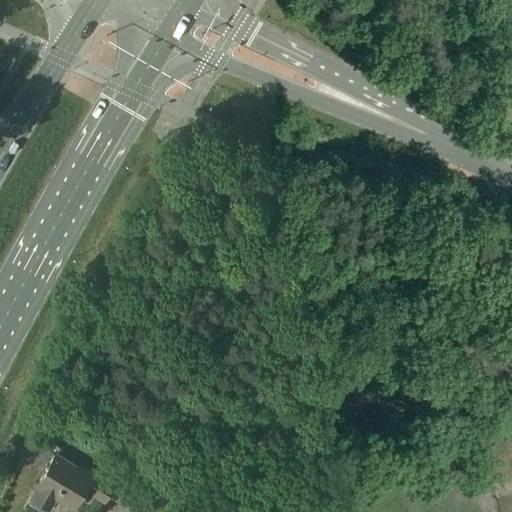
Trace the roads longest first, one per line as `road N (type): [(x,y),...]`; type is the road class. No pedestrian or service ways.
road 1 (residential): [(127,511),(511,294)]
road 2 (unclassified): [(168,37),(511,177)]
road 3 (unclassified): [(511,175),(190,5)]
road 4 (primary): [(0,330),(168,37)]
road 5 (primary): [(92,2),(0,160)]
